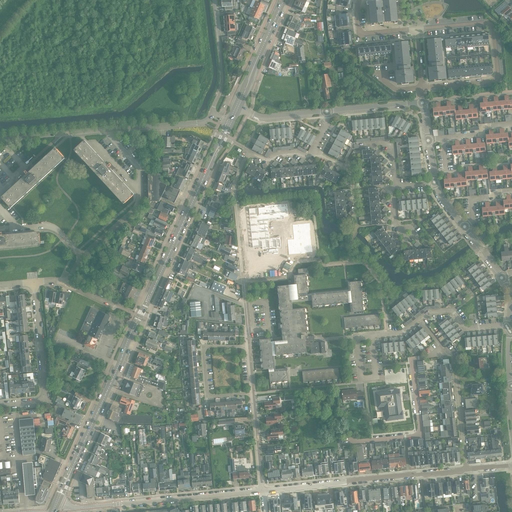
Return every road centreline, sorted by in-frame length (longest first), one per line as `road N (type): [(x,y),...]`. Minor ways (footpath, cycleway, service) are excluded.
road 1 (tertiary): [(56,501),(229,121)]
road 2 (residential): [(261,490),(467,468)]
road 3 (residential): [(56,501),(84,507),(261,490)]
road 4 (residential): [(422,89),(498,76),(488,22),(419,30)]
road 5 (residential): [(347,443),(420,435),(413,365),(442,347)]
road 6 (residential): [(0,403),(45,399),(33,282)]
road 7 (unclassified): [(250,393),(207,397),(203,345),(248,345)]
road 8 (unknown): [(247,332),(270,326),(265,302),(209,293),(208,317)]
road 9 (residential): [(467,468),(455,359),(442,347)]
